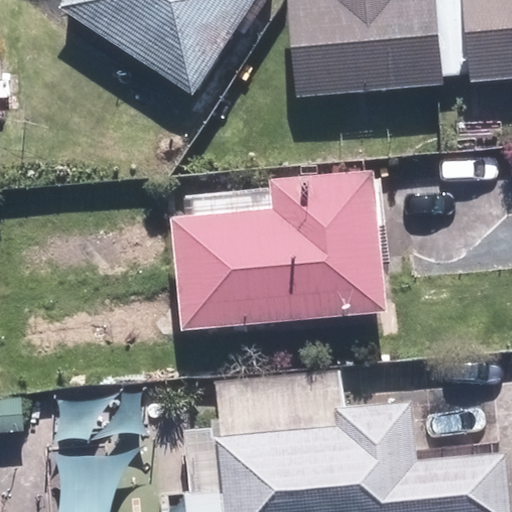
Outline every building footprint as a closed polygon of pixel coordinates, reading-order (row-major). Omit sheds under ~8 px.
[(64,0),(58,9),(191,97),(256,0),(64,0)] [(285,0),(283,0),(293,99),(440,85),(431,0),(285,0)] [(511,0),(462,0),(470,82),(511,78),(511,0)] [(169,218),(180,331),(384,312),(371,171),(268,181),(271,209),(169,218)] [(213,427),(182,430),(188,494),(182,494),(184,511),(510,511),(505,454),(414,462),(408,401),(343,407),(340,372),(215,384),(220,437),(214,437),(213,427)] [(0,433),(22,431),(20,399),(0,400),(0,433)]
